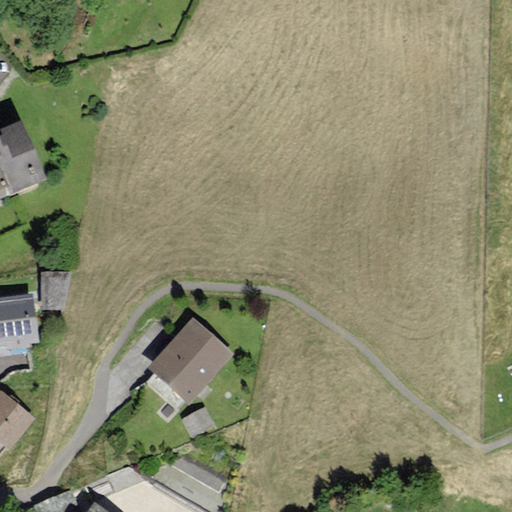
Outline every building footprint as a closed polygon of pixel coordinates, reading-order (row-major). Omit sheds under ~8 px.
[(0,198),(45,180),(21,123),(0,131),(0,198)] [(0,300),(0,343),(35,340),(30,298),(0,300)] [(195,322),(152,367),(187,399),(229,354),(195,322)] [(2,394),(0,396),(0,437),(10,445),(31,417),(2,394)] [(40,505),(42,511),(101,511),(93,507),(90,511),(72,511),(68,497),(40,505)]
